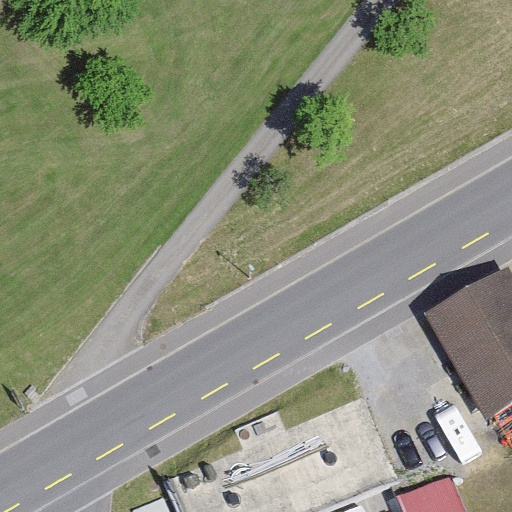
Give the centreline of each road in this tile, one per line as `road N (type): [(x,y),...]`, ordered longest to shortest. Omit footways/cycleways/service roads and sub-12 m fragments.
road 1 (residential): [(73,453),(74,398),(89,357),(374,0)]
road 2 (primary): [(511,197),(73,453)]
